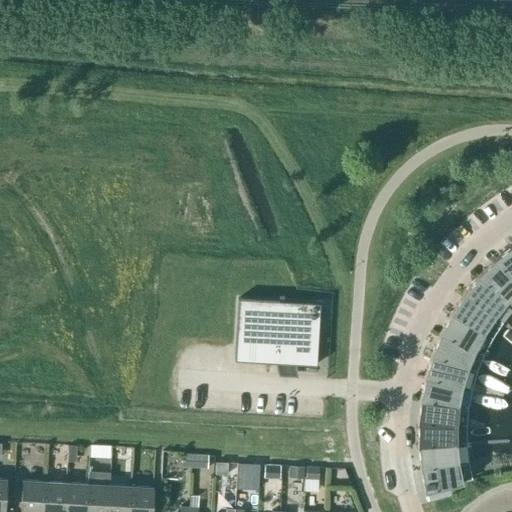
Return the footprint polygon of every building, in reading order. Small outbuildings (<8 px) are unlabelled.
[(511,280),(511,247),(511,245),(508,247),(500,253),(493,260),(511,280)] [(505,302),(511,295),(511,280),(493,260),(490,262),(483,269),(477,276),(505,302)] [(493,317),(505,302),(477,276),(468,286),(462,294),(493,317)] [(483,333),(493,317),(462,294),(460,297),(455,305),(449,314),(483,333)] [(315,365),(319,303),(237,299),(234,360),(275,363),(278,376),(298,377),(295,364),(315,365)] [(474,350),(483,333),(449,314),(443,325),(439,334),(474,350)] [(466,368),(474,350),(439,334),(433,346),(430,355),(466,368)] [(461,386),(466,368),(430,355),(426,368),(424,377),(461,386)] [(457,405),(461,386),(424,377),(423,381),(421,390),(419,400),(457,405)] [(455,424),(457,405),(419,400),(419,403),(418,413),(417,423),(455,424)] [(455,444),(455,424),(417,423),(417,426),(417,436),(417,446),(455,444)] [(420,469),(458,463),(455,444),(417,446),(418,459),(420,469)] [(190,467),(191,454),(183,453),(183,467),(190,467)] [(191,454),(190,467),(206,468),(207,455),(191,454)] [(227,462),(226,474),(236,474),(236,463),(227,462)] [(253,477),(254,463),(238,463),(237,476),(253,477)] [(458,463),(420,469),(420,472),(422,482),(425,492),(428,502),(451,496),(449,486),(462,483),(458,463)] [(279,479),(280,465),(264,464),(263,478),(279,479)] [(289,466),(288,478),(303,479),(304,467),(289,466)] [(306,467),(305,479),(318,480),(319,468),(306,467)] [(107,511),(109,485),(109,473),(88,472),(87,484),(85,511),(107,511)] [(22,480),(20,511),(42,511),(44,481),(22,480)] [(44,481),(42,511),(64,511),(65,483),(44,481)] [(65,483),(64,511),(85,511),(87,484),(65,483)] [(109,485),(107,511),(128,511),(130,486),(109,485)] [(130,486),(128,511),(151,511),(153,487),(130,486)]
